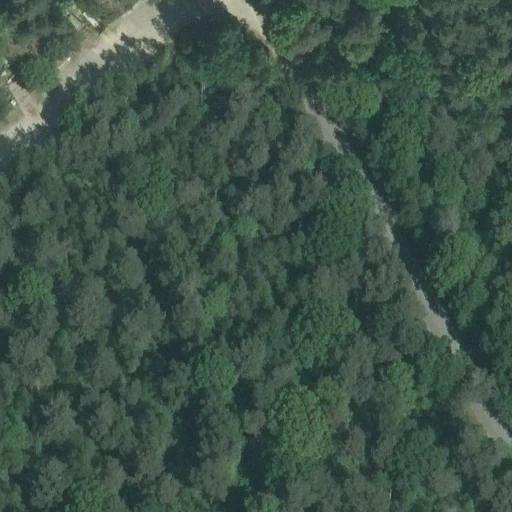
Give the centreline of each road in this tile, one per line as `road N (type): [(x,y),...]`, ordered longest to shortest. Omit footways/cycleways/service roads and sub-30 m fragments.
road 1 (unclassified): [(267,0),(511,438)]
road 2 (unclassified): [(189,0),(162,11),(0,177)]
